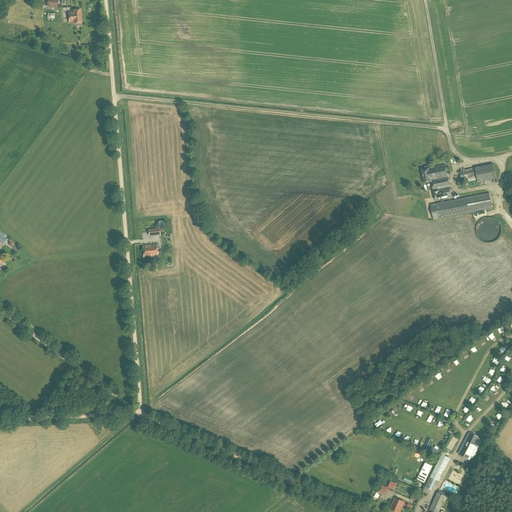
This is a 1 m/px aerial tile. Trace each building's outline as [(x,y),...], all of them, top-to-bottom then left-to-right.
[(74,22),(74,24),(81,23),(81,10),(73,10),(73,12),(68,12),(69,23),(74,22)] [(477,180),(477,183),(496,179),(493,164),(459,171),(461,180),(467,178),(468,182),(477,180)] [(430,205),(433,220),(492,208),(489,193),(443,202),(443,200),(452,198),(446,165),(429,168),(428,166),(424,167),(424,168),(421,169),(424,183),(431,182),(435,201),(440,200),(441,202),(430,205)] [(476,228),(476,229),(476,230),(476,231),(476,232),(476,234),(477,235),(477,236),(478,237),(479,238),(480,239),(481,240),(482,241),(483,242),(484,242),(486,242),(487,243),(488,243),(489,243),(490,243),(491,243),(492,242),(493,242),(494,242),(495,241),(496,241),(497,240),(498,239),(498,238),(499,237),(500,236),(500,235),(501,234),(501,233),(501,232),(501,231),(501,230),(501,229),(501,228),(501,227),(501,226),(500,225),(500,224),(499,223),(498,222),(498,221),(497,220),(496,220),(495,219),(494,219),(493,218),(492,218),(491,218),(490,217),(489,217),(488,217),(486,218),(485,218),(484,218),(483,219),(482,219),(481,220),(480,220),(480,221),(479,222),(478,223),(478,224),(477,225),(477,226),(476,227),(476,228)] [(0,242),(4,245),(6,241),(7,240),(9,238),(0,230),(0,242)] [(143,246),(144,257),(158,256),(157,245),(143,246)] [(484,448),(486,443),(480,440),(481,438),(470,432),(467,438),(460,452),(473,458),(479,445),(484,448)] [(416,444),(420,446),(424,438),(420,436),(416,444)] [(423,447),(428,449),(432,440),(428,438),(423,447)] [(444,470),(450,459),(445,456),(447,452),(443,451),(425,487),(432,490),(437,480),(439,481),(441,478),(440,477),(444,470)] [(434,467),(427,464),(418,480),(426,483),(434,467)] [(391,481),(388,487),(387,489),(388,490),(393,492),(397,484),(391,481)] [(387,489),(388,487),(383,485),(382,487),(380,492),(385,494),(387,489)] [(442,503),(445,496),(438,493),(435,500),(434,499),(429,510),(434,511),(438,511),(443,503),(442,503)] [(396,511),(399,511),(404,502),(395,498),(390,509),(396,511)]
